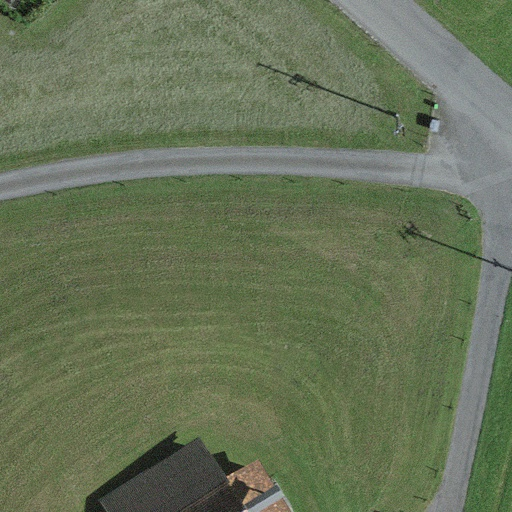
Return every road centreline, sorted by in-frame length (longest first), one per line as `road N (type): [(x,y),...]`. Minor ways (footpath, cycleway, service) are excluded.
road 1 (residential): [(511,198),(443,511)]
road 2 (residential): [(511,114),(380,0)]
